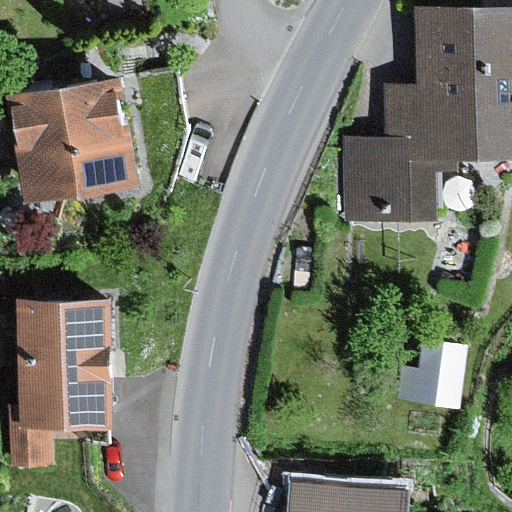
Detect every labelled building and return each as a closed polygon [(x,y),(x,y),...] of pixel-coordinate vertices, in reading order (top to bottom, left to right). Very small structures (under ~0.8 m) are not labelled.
[(384,135),(343,136),(344,218),(436,217),(436,157),(511,155),(511,3),(416,5),(417,83),(383,84),(384,135)] [(182,65),(129,73),(145,181),(174,176),(188,130),(182,65)] [(129,73),(12,90),(28,198),(145,181),(129,73)] [(21,403),(9,403),(12,464),(58,463),(57,426),(121,423),(116,292),(17,296),(21,403)] [(421,367),(403,364),(398,397),(461,406),(470,344),(425,338),(421,367)] [(293,511),(413,511),(415,487),(295,481),(293,511)]
